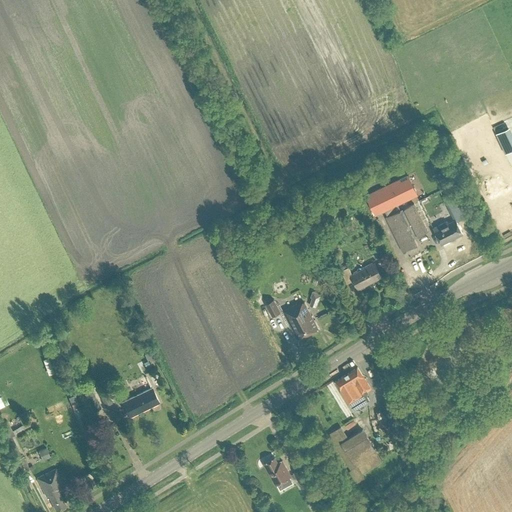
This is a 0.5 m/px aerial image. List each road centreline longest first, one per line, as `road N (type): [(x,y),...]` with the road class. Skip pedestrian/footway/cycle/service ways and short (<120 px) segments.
road 1 (tertiary): [(97,511),(373,338),(511,263)]
road 2 (track): [(181,0),(276,199),(413,130),(434,129),(436,150)]
road 3 (unknown): [(492,379),(480,402),(374,511)]
